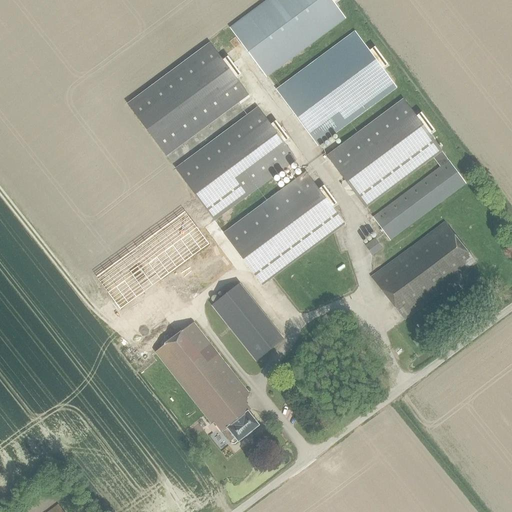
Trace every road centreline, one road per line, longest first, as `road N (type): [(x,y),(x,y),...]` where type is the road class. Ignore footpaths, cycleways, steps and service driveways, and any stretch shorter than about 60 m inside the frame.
road 1 (unclassified): [(238,511),(511,309)]
road 2 (track): [(109,323),(0,192)]
